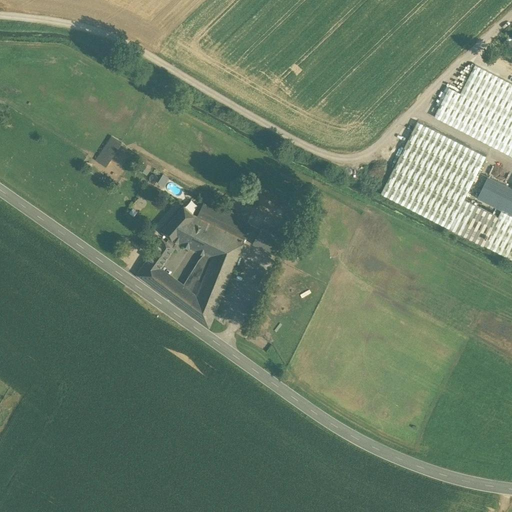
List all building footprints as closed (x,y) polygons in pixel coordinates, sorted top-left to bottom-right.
[(511,82),(471,62),(433,116),(511,155),(511,82)] [(488,153),(417,117),(399,152),(470,189),(488,153)] [(111,137),(95,159),(106,166),(121,144),(111,137)] [(468,192),(406,160),(388,196),(450,228),(468,192)] [(511,187),(488,175),(477,197),(511,214),(511,187)] [(248,206),(252,194),(243,191),(239,203),(248,206)] [(246,217),(212,201),(210,205),(244,221),(246,217)] [(204,202),(197,216),(200,218),(203,219),(210,205),(204,202)] [(493,213),(476,204),(469,218),(486,226),(493,213)] [(195,215),(184,205),(162,230),(172,239),(173,239),(181,243),(200,218),(197,216),(195,215)] [(244,221),(210,205),(203,219),(245,239),(251,224),(244,221)] [(255,216),(248,213),(246,217),(244,221),(251,224),(255,216)] [(469,218),(462,214),(455,230),(480,243),(488,227),(486,226),(469,218)] [(203,219),(200,218),(181,243),(204,254),(212,258),(233,268),(245,239),(203,219)] [(255,244),(275,252),(283,235),(263,226),(255,244)] [(162,239),(137,274),(150,284),(161,268),(175,248),(162,239)] [(204,254),(200,259),(183,285),(184,285),(193,292),(197,280),(203,282),(212,258),(204,254)] [(203,282),(197,280),(193,292),(185,310),(209,327),(233,268),(212,258),(203,282)] [(177,280),(161,268),(150,284),(166,296),(177,280)] [(177,280),(166,296),(173,301),(184,285),(183,285),(177,280)] [(184,285),(173,301),(185,310),(193,292),(184,285)]
